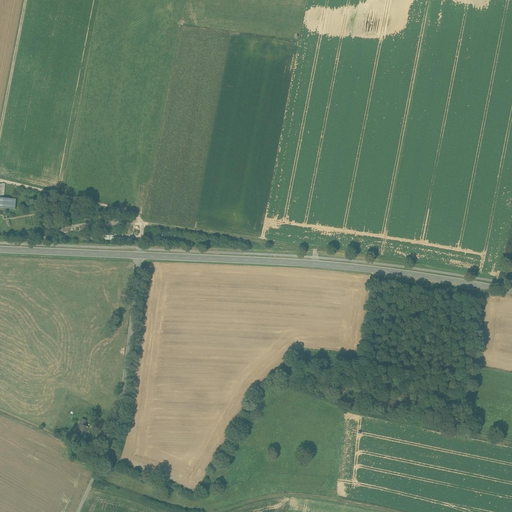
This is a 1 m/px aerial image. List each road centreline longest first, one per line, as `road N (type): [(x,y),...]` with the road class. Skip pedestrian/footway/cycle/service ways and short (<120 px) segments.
road 1 (tertiary): [(0,250),(292,262),(511,291)]
road 2 (track): [(315,264),(315,250),(141,223)]
road 3 (track): [(140,255),(135,213),(0,179)]
